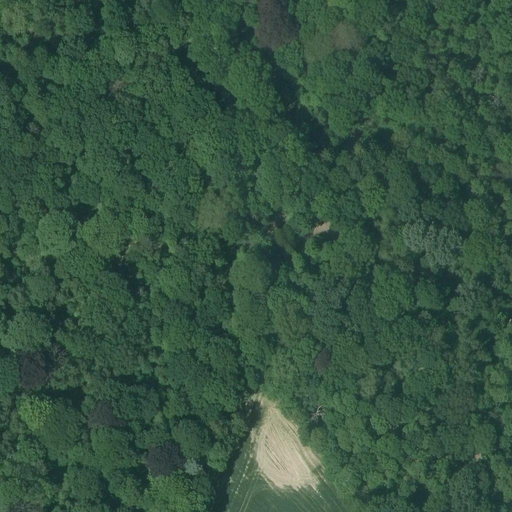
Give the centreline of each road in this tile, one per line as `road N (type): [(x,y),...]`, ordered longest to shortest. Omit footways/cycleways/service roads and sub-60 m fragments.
road 1 (unclassified): [(511,511),(319,210)]
road 2 (unclassified): [(178,511),(319,210)]
road 3 (unclassified): [(319,210),(185,0)]
road 4 (unclassified): [(319,210),(414,0)]
